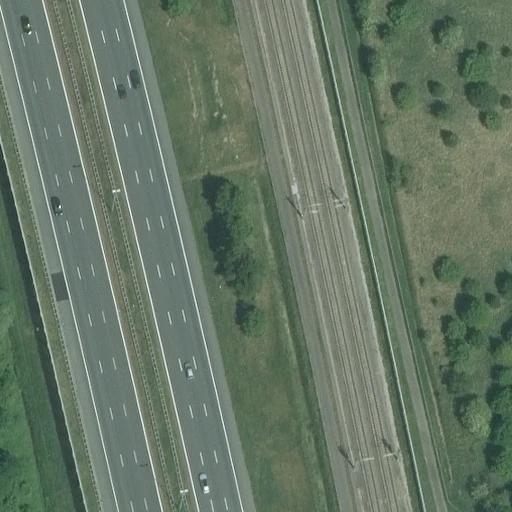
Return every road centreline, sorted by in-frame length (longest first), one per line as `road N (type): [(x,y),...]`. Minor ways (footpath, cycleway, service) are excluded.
road 1 (motorway): [(219,511),(100,0)]
road 2 (motorway): [(24,0),(88,252),(139,511)]
